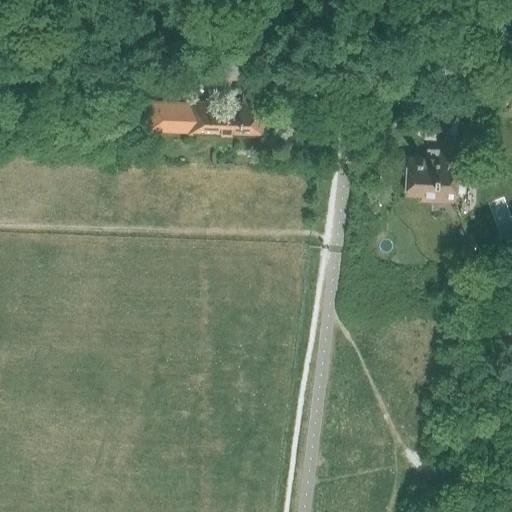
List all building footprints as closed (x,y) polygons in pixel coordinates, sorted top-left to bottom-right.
[(244,105),(150,101),(148,129),(262,134),(263,105),(260,105),(261,91),(245,91),(244,105)] [(282,106),(302,107),(302,94),(282,93),(282,106)] [(507,108),(498,93),(483,101),(491,116),(507,108)] [(145,94),(135,94),(135,106),(144,106),(145,94)] [(405,193),(422,194),(420,201),(456,202),(456,166),(471,115),(453,110),(442,149),(427,148),(425,157),(395,155),(394,170),(406,175),(405,193)]
